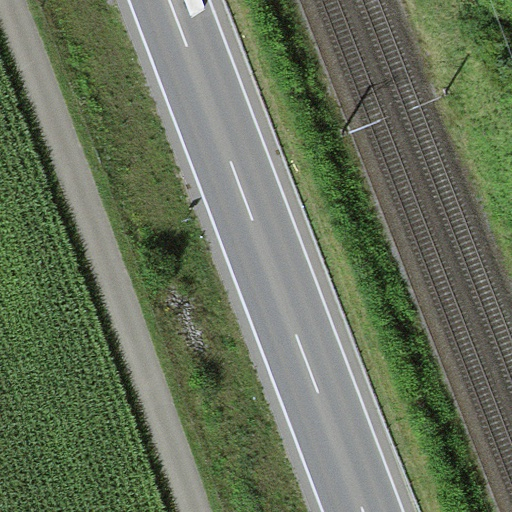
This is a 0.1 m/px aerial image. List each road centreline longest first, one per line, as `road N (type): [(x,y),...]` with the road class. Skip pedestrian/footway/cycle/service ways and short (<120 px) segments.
road 1 (unclassified): [(2,0),(194,511)]
road 2 (trunk): [(168,0),(360,511)]
